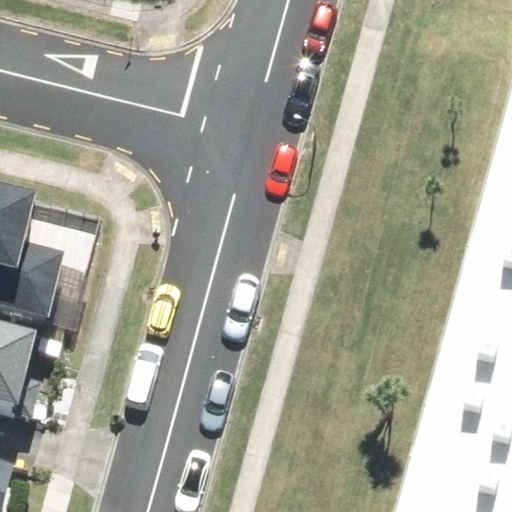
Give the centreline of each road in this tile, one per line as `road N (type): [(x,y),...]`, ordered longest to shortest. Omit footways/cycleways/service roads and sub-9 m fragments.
road 1 (residential): [(242,132),(146,511)]
road 2 (residential): [(0,72),(242,132)]
road 3 (residential): [(280,0),(242,132)]
